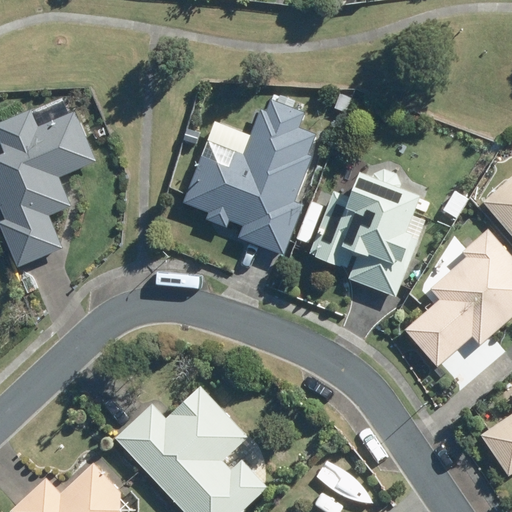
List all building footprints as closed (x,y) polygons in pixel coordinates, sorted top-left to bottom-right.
[(243,235),(288,252),(308,203),(294,197),(320,132),(305,125),(311,111),(298,106),(301,99),(285,93),(282,99),(276,97),(271,109),(266,107),(248,150),(214,136),(189,200),(213,210),(235,218),(248,223),(243,235)] [(67,98),(0,127),(10,149),(0,153),(0,189),(11,215),(3,219),(22,265),(68,245),(55,212),(76,203),(64,174),(102,158),(80,107),(73,110),(67,98)] [(354,274),(401,292),(422,238),(406,232),(423,190),(404,182),(405,179),(401,169),(389,165),(379,170),(378,172),(369,169),(359,197),(337,188),(314,248),(352,262),(357,250),(362,252),(354,274)] [(511,174),(490,194),(511,218),(511,174)] [(454,196),(444,210),(456,218),(466,204),(454,196)] [(445,296),(409,326),(441,363),(476,333),(484,342),(511,317),(511,247),(492,225),(467,247),(472,253),(435,285),(445,296)] [(236,469),(226,458),(252,434),(203,383),(169,415),(156,402),(119,437),(189,511),(241,511),(271,484),(247,458),(236,469)] [(511,414),(484,433),(511,475),(511,474),(511,414)] [(118,511),(120,494),(91,463),(59,494),(45,478),(9,511),(10,511),(118,511)]
